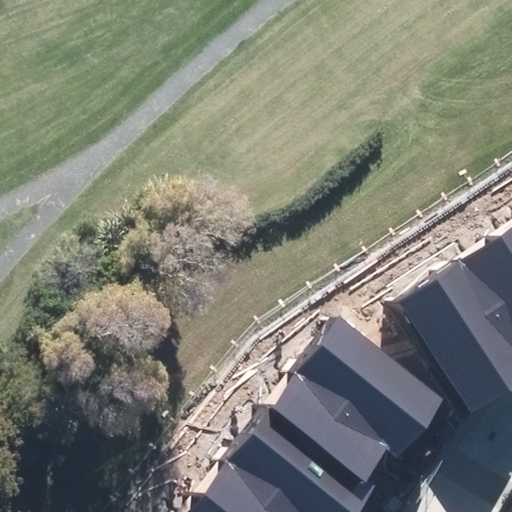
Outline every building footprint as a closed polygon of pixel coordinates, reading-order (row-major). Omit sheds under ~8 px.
[(511,223),(498,233),(511,253),(511,223)] [(511,253),(498,233),(398,300),(472,412),(511,386),(511,253)] [(336,320),(271,409),(366,479),(388,449),(399,457),(443,398),(336,320)] [(197,384),(147,334),(94,387),(144,438),(197,384)] [(271,409),(205,496),(225,511),(356,511),(375,488),(366,479),(271,409)] [(225,511),(205,496),(192,511),(225,511)]
